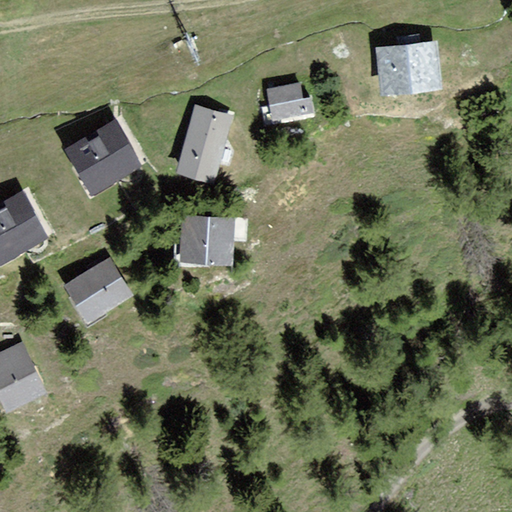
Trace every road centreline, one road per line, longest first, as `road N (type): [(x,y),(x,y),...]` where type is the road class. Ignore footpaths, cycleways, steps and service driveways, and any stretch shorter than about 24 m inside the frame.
road 1 (track): [(0,28),(100,8),(223,0)]
road 2 (track): [(511,403),(446,423),(357,511)]
